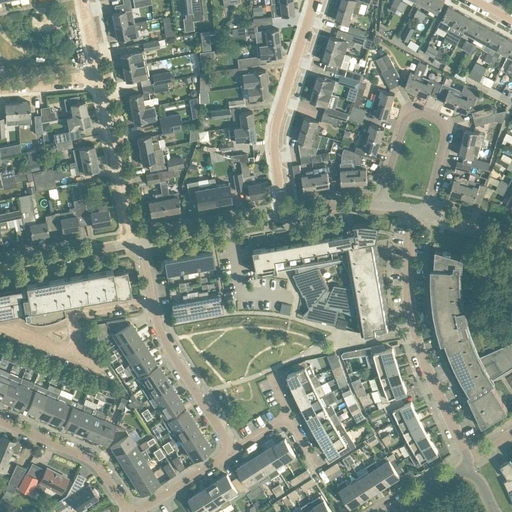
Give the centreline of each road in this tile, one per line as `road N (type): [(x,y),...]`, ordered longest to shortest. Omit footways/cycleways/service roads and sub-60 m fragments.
road 1 (residential): [(467,459),(414,328),(407,266),(415,209)]
road 2 (residential): [(280,215),(272,124),(314,0)]
road 3 (residential): [(425,211),(445,137),(426,114),(405,122),(376,204)]
road 4 (residential): [(231,453),(168,353),(148,302)]
road 5 (residential): [(131,243),(99,79)]
road 6 (residential): [(131,509),(88,460),(0,422)]
road 7 (residential): [(139,241),(280,215)]
road 8 (residential): [(0,266),(131,243)]
